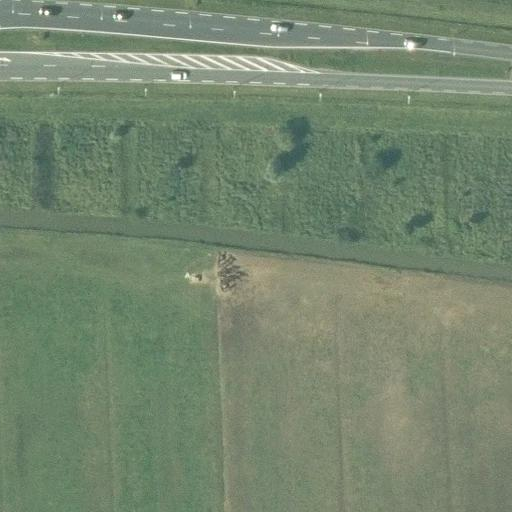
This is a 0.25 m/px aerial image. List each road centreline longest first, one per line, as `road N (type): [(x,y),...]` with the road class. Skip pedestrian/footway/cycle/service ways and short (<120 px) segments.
road 1 (primary): [(511,54),(0,7)]
road 2 (primary): [(0,73),(511,88)]
